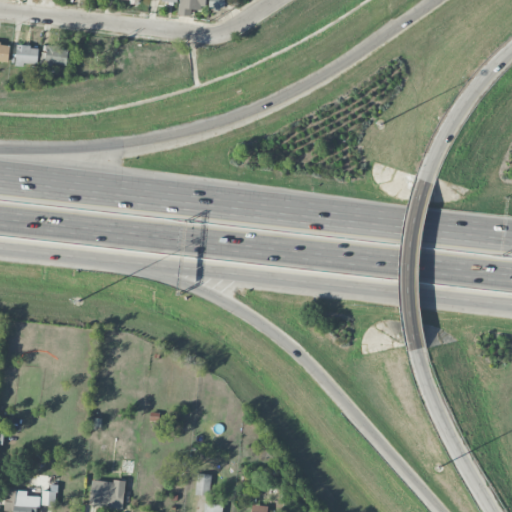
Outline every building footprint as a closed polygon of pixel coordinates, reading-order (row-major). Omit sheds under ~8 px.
[(205,0),(179,0),(178,14),(190,15),(191,8),(205,9),(205,0)] [(209,0),(210,8),(227,8),(226,0),(209,0)] [(0,62),(7,64),(10,45),(0,42),(0,62)] [(15,64),(37,65),(38,46),(16,45),(15,64)] [(67,47),(47,46),(47,52),(41,51),(40,64),(66,65),(67,47)] [(208,497),(211,475),(197,472),(194,494),(208,497)] [(92,478),(88,504),(121,509),(125,483),(92,478)] [(13,511),(12,511),(31,511),(31,509),(39,509),(40,496),(27,496),(27,490),(5,490),(4,510),(13,511)] [(55,505),(55,491),(41,490),(41,505),(55,505)]
